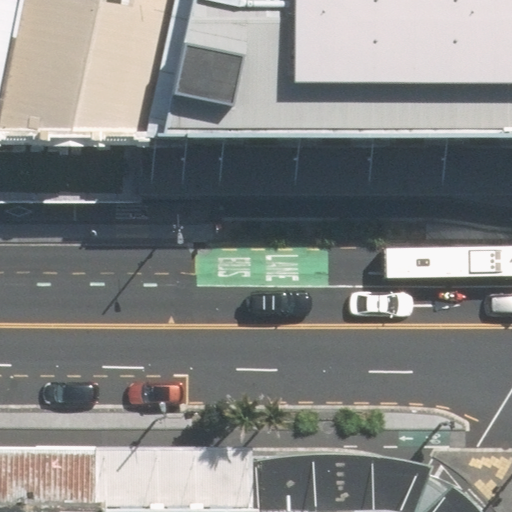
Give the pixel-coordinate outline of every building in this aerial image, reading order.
[(0,0),(0,77),(14,0),(0,0)] [(14,0),(0,77),(0,135),(137,141),(153,140),(183,0),(14,0)] [(511,0),(183,0),(153,140),(511,141),(511,0)] [(0,204),(138,205),(138,195),(137,141),(0,135),(0,204)] [(511,141),(153,140),(137,141),(138,195),(511,195),(511,141)] [(246,450),(0,449),(0,509),(86,510),(246,511),(246,464),(246,450)] [(295,455),(246,464),(246,511),(367,510),(378,511),(412,511),(427,466),(351,456),(295,455)] [(475,511),(471,506),(448,488),(420,511),(475,511)]
